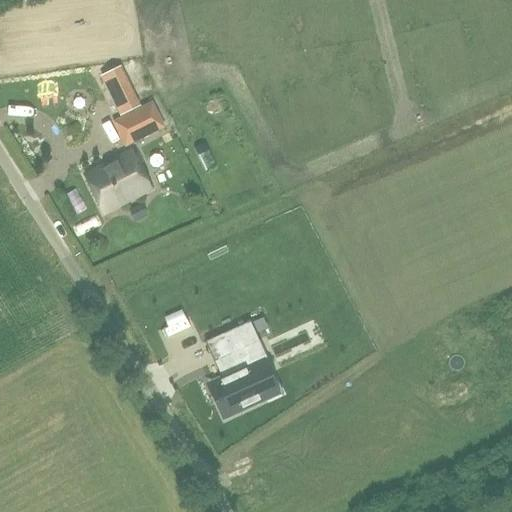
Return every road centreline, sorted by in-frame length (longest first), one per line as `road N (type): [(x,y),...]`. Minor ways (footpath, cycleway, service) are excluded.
road 1 (track): [(68,261),(225,511)]
road 2 (residential): [(68,261),(0,154)]
